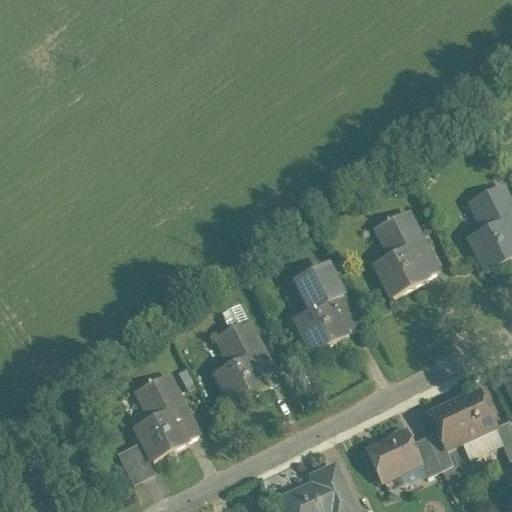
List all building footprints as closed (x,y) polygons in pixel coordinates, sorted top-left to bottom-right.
[(511,210),(502,191),(470,207),(485,236),(470,243),(487,277),(511,264),(511,239),(509,234),(511,231),(511,210)] [(408,217),(376,233),(390,262),(375,269),(393,303),(428,285),(426,282),(415,260),(427,254),(408,217)] [(438,276),(427,254),(415,260),(426,282),(438,276)] [(328,272),(296,288),(311,317),(296,325),(313,359),(349,341),(347,338),(335,315),(347,309),(328,272)] [(359,332),(347,309),(335,315),(347,338),(359,332)] [(240,310),(223,318),(226,324),(225,324),(227,329),(228,329),(231,335),(216,342),(231,371),(216,379),(233,413),(269,394),(268,392),(267,392),(256,369),(267,363),(249,326),(248,326),(240,310)] [(279,386),(267,363),(256,369),(267,392),(268,392),(279,386)] [(511,377),(503,382),(511,401),(511,377)] [(169,380),(137,397),(151,425),(136,433),(153,467),(189,449),(188,446),(187,446),(176,423),(187,417),(169,380)] [(480,396),(429,420),(437,437),(446,456),(447,456),(495,434),(497,433),(496,432),(480,396)] [(199,440),(187,417),(176,423),(187,446),(188,446),(199,440)] [(511,430),(510,425),(496,432),(497,433),(495,434),(509,465),(511,463),(511,430)] [(401,437),(392,441),(390,446),(368,456),(382,486),(420,468),(421,467),(412,449),(407,438),(406,439),(401,437)] [(446,456),(437,437),(426,442),(442,477),(454,470),(447,456),(446,456)] [(442,477),(426,442),(412,449),(421,467),(420,468),(427,484),(442,477)] [(315,490),(281,506),(283,511),(351,511),(333,473),(312,483),(315,490)]
